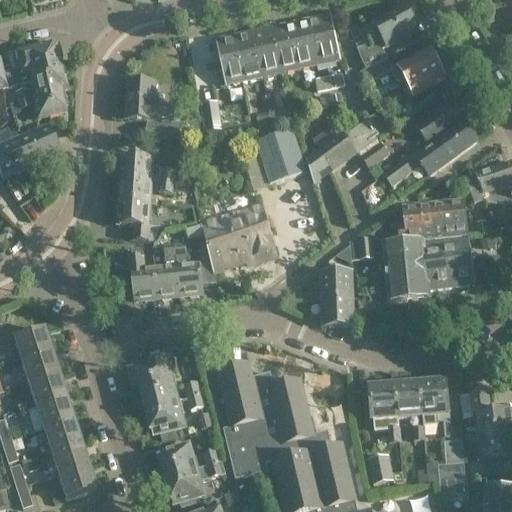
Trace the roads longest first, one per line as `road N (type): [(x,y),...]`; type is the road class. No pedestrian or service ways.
road 1 (residential): [(265,317),(364,359),(508,340)]
road 2 (unclassified): [(41,259),(83,196),(100,67),(117,41)]
road 3 (residential): [(265,317),(273,291),(412,193)]
road 4 (residential): [(83,341),(265,317)]
road 5 (residential): [(133,511),(83,341)]
road 6 (unclassified): [(271,0),(137,26),(117,41)]
road 7 (residential): [(511,131),(450,0)]
